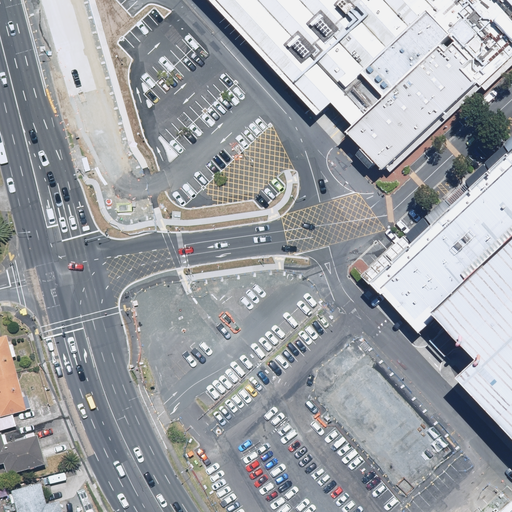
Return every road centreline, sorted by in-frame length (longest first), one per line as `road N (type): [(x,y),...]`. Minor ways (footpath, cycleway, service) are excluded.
road 1 (primary): [(130,511),(87,426),(43,280)]
road 2 (primary): [(43,280),(0,107)]
